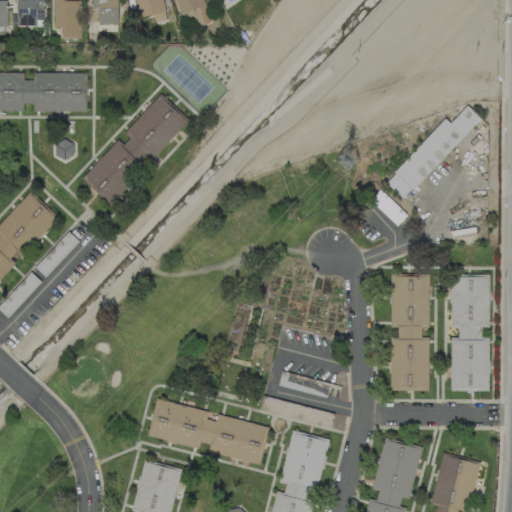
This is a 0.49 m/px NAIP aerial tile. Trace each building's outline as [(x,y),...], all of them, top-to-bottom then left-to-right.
[(42,0),(16,0),(16,25),(34,25),(34,19),(42,20),(42,0)] [(52,0),(53,27),(59,27),(59,38),(80,37),(79,0),(69,0),(68,0),(52,0)] [(116,0),(89,0),(89,9),(97,8),(97,23),(117,23),(116,0)] [(133,0),(137,17),(151,14),(153,22),(165,19),(161,0),(133,0)] [(201,0),(173,0),(179,18),(192,15),(195,26),(207,23),(201,0)] [(84,110),(84,72),(31,72),(31,80),(22,80),(22,72),(0,71),(0,110),(22,110),(22,103),(32,103),(32,110),(84,110)] [(80,178),(108,204),(129,182),(127,181),(185,117),(159,93),(119,135),(80,178)] [(479,117),(465,105),(449,122),(443,117),(384,181),(402,199),(479,117)] [(0,277),(14,262),(13,261),(55,215),(28,190),(0,221),(0,277)] [(388,390),(426,390),(427,337),(420,337),(420,325),(427,325),(427,274),(389,274),(389,327),(396,327),(396,338),(389,338),(388,390)] [(487,390),(487,337),(478,337),(479,326),(487,326),(488,275),(450,275),(449,327),(457,327),(456,337),(449,337),(449,390),(487,390)] [(146,436),(202,448),(201,451),(258,463),(266,425),(214,414),(213,420),(204,418),(206,409),(154,398),(146,436)] [(268,511),(309,511),(325,437),(289,430),(278,482),(284,483),(282,492),(273,490),(268,511)] [(420,445),(382,437),(371,489),(376,491),(375,499),(366,498),(363,511),(402,511),(404,506),(398,505),(400,496),(408,498),(420,445)] [(464,511),(475,460),(440,453),(429,504),(435,505),(433,511),(464,511)] [(169,511),(179,469),(141,460),(130,511),(136,511),(135,511),(169,511)]
